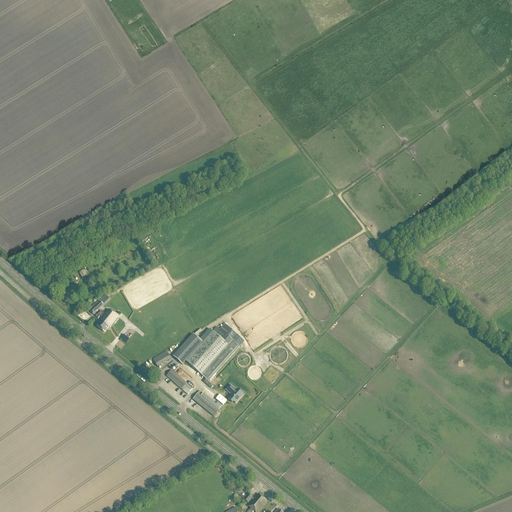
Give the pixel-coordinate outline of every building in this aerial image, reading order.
[(89,275),(86,270),(79,273),(82,279),(89,275)] [(72,297),(78,292),(73,286),(61,296),(65,301),(71,296),(72,297)] [(95,304),(89,309),(90,310),(89,311),(93,315),(110,300),(106,296),(102,300),(101,299),(98,301),(99,303),(96,306),(95,304)] [(111,328),(118,319),(108,310),(101,319),(101,320),(98,323),(99,324),(96,328),(104,333),(108,328),(111,328)] [(236,335),(230,330),(225,325),(216,335),(212,332),(203,343),(186,362),(208,382),(239,347),(234,343),(239,338),(236,336),(236,335)] [(183,365),(186,362),(203,343),(193,335),(184,346),(173,357),(183,365)] [(166,351),(153,360),(157,368),(171,359),(166,351)] [(188,396),(192,390),(172,371),(166,377),(188,396)] [(235,404),(243,395),(237,390),(236,391),(230,385),(225,390),(231,396),(228,400),(232,403),(233,402),(235,404)] [(214,417),(218,411),(197,394),(193,400),(214,417)] [(220,395),(216,400),(223,406),(227,401),(220,395)] [(251,499),(252,500),(253,499),(249,495),(247,496),(242,493),(239,496),(248,503),(251,499)] [(255,511),(258,511),(267,501),(258,494),(256,497),(255,496),(248,506),(255,511)]
